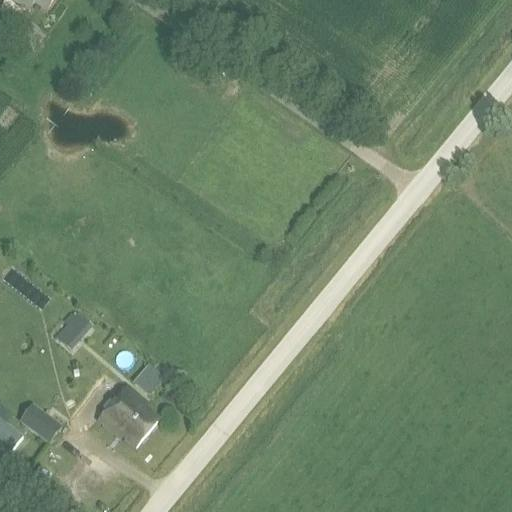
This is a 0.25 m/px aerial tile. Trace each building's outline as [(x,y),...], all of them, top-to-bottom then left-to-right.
[(35,5),(47,12),(55,0),(6,0),(29,14),(35,5)] [(70,323),(88,339),(93,333),(78,320),(76,322),(73,320),(70,323)] [(18,383),(64,418),(91,382),(45,347),(18,383)] [(160,424),(148,414),(151,410),(128,391),(99,425),(120,444),(123,440),(136,451),(160,424)] [(76,412),(88,420),(100,404),(88,396),(76,412)] [(20,425),(50,448),(62,432),(32,409),(20,425)] [(22,439),(0,421),(0,443),(12,453),(22,439)]
